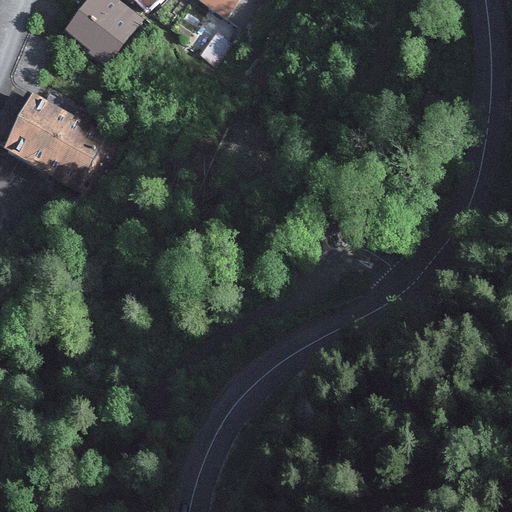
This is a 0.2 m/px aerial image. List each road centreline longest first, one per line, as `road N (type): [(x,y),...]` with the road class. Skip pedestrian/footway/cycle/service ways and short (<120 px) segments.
road 1 (unclassified): [(103,511),(162,396),(203,352),(302,296),(341,259),(376,258),(410,282)]
road 2 (secondary): [(410,282),(295,352),(237,401),(211,443),(189,511)]
road 3 (secondary): [(481,0),(487,75),(474,176),(451,230),(410,282)]
